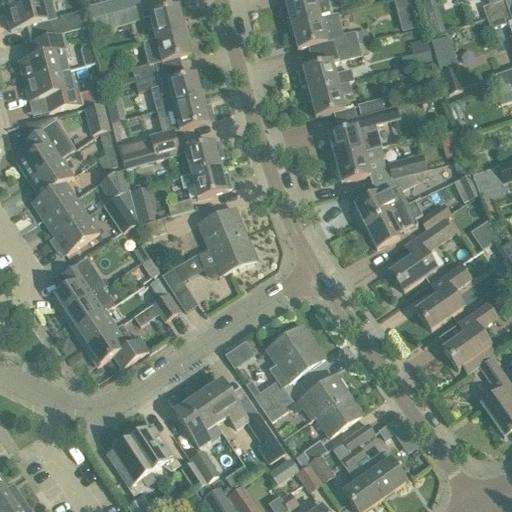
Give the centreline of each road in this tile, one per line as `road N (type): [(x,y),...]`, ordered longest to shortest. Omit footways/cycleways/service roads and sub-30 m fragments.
road 1 (residential): [(310,274),(123,405),(83,409),(43,392)]
road 2 (residential): [(310,274),(278,196),(221,0)]
road 3 (residential): [(477,499),(310,274)]
road 4 (residential): [(73,511),(32,450),(43,392)]
